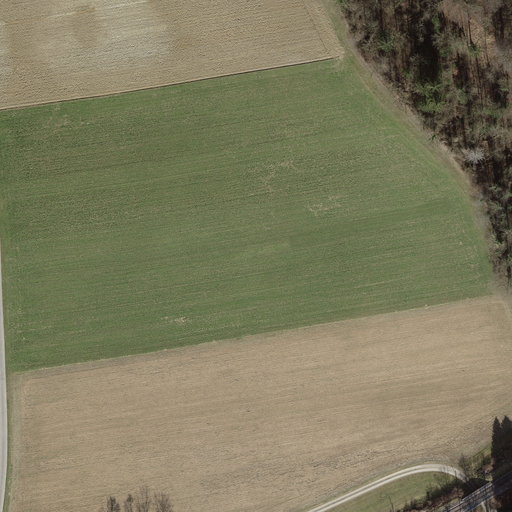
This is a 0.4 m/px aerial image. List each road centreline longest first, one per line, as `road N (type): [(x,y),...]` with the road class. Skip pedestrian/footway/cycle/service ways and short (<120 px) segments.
road 1 (track): [(309,511),(432,467),(468,481),(490,511)]
road 2 (unclassified): [(0,503),(0,308)]
